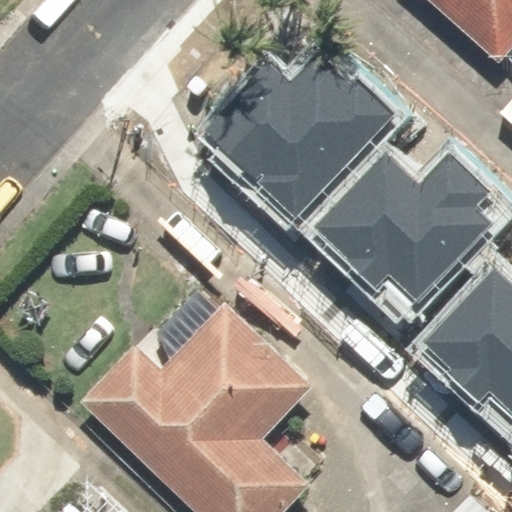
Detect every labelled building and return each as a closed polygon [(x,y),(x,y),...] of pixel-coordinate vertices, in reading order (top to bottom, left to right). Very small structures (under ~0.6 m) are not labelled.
[(511,0),(442,0),(509,60),(511,56),(511,0)] [(268,52),(197,128),(297,219),(394,113),(325,50),(298,80),(268,52)] [(392,143),(315,227),(378,284),(385,276),(416,305),(487,228),(472,214),(491,193),(445,150),(424,173),(392,143)] [(511,287),(498,275),(440,340),(462,359),(451,372),(487,405),(490,392),(511,411),(511,287)] [(90,400),(207,511),(292,511),(320,483),(273,438),(325,383),(236,299),(172,366),(146,341),(90,400)] [(503,511),(480,491),(460,511),(503,511)]
